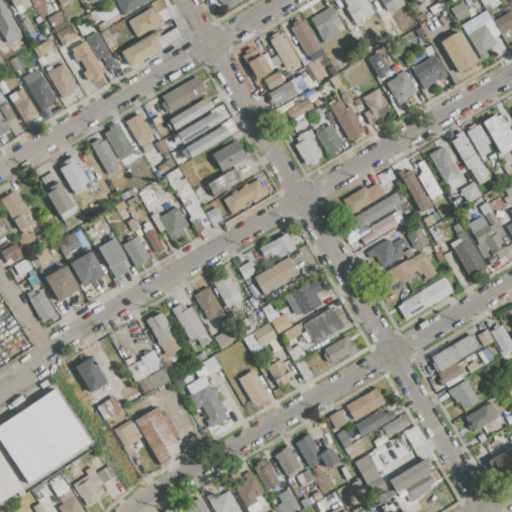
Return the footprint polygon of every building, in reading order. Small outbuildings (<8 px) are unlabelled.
[(0,1),(2,0),(11,14),(9,15),(17,29),(16,30),(20,37),(6,45),(0,34),(0,1)] [(9,0),(26,0),(30,6),(17,13),(9,0)] [(72,0),(71,1),(71,2),(61,8),(56,0),(72,0)] [(114,0),(145,0),(147,2),(123,16),(114,0)] [(217,0),(241,0),(227,9),(225,5),(223,6),(221,2),(219,3),(217,0)] [(342,0),(365,0),(373,13),(369,15),(370,17),(355,26),(344,8),(347,7),(342,0)] [(379,0),(401,0),(404,5),(393,11),(391,8),(386,11),(379,0)] [(493,0),(498,0),(500,4),(486,11),(483,6),(493,0)] [(428,8),(440,2),(444,9),(432,15),(428,8)] [(309,19),(331,7),(338,19),(333,22),(339,34),(323,43),(309,19)] [(127,22),(150,8),(154,13),(156,12),(158,17),(160,15),(164,22),(152,29),(151,28),(135,37),(127,22)] [(46,18),(60,10),(67,23),(53,31),(46,18)] [(463,31),(475,24),(472,19),(485,11),(492,23),(486,27),(495,44),(484,50),(488,57),(481,61),(463,31)] [(493,21),(510,11),(511,14),(511,26),(500,34),(493,21)] [(420,23),(417,18),(422,14),(425,19),(420,23)] [(290,27),(293,26),(292,23),(298,20),(299,22),(303,20),(319,48),(318,48),(321,53),(310,59),(307,55),(306,56),(290,27)] [(97,26),(106,21),(110,27),(101,32),(97,26)] [(56,35),(70,26),(77,38),(63,46),(56,35)] [(118,53),(156,31),(159,37),(176,28),(181,37),(127,69),(118,53)] [(439,41),(459,30),(477,62),(474,64),(475,66),(461,74),(460,72),(458,74),(439,41)] [(85,38),(96,32),(117,66),(109,71),(101,58),(98,60),(85,38)] [(268,40),(271,38),(270,36),(277,32),(278,34),(281,33),(300,67),(293,71),(291,67),(286,70),(281,62),(277,54),(268,40)] [(32,49),(46,40),(52,50),(38,59),(32,49)] [(106,44),(111,40),(115,47),(109,50),(106,44)] [(72,56),(74,55),(71,49),(84,41),(103,73),(98,76),(100,78),(92,83),(90,80),(88,82),(82,72),(85,71),(79,61),(76,63),(72,56)] [(423,50),(429,46),(433,53),(427,57),(423,50)] [(413,65),(408,59),(415,55),(417,58),(423,53),(426,56),(413,65)] [(281,62),(274,66),(269,58),(277,54),(281,62)] [(246,63),(260,55),(270,71),(256,79),(246,63)] [(412,69),(434,56),(446,76),(438,81),(437,79),(433,81),(432,80),(427,83),(430,87),(424,90),(412,69)] [(309,68),(320,62),(323,67),(312,74),(309,68)] [(46,73),(62,64),(76,88),(71,90),(73,93),(62,99),(46,73)] [(323,69),(328,66),(332,73),(327,76),(323,69)] [(21,78),(36,69),(54,100),(50,103),(51,105),(41,111),(21,78)] [(385,83),(396,77),(395,75),(403,70),(415,91),(405,97),(407,102),(399,107),(385,83)] [(277,88),(275,84),(267,89),(262,81),(276,72),(283,84),(277,88)] [(329,79),(336,75),(342,86),(335,90),(329,79)] [(161,97),(196,76),(205,91),(170,112),(168,109),(164,111),(160,104),(164,102),(161,97)] [(267,94),(277,88),(283,84),(293,78),(294,80),(300,76),(307,87),(301,91),(302,92),(276,108),(267,94)] [(12,103),(18,99),(14,93),(22,89),(37,115),(23,123),(12,103)] [(362,98),(377,89),(391,114),(369,126),(362,113),(369,110),(362,98)] [(340,95),(346,92),(352,102),(346,105),(340,95)] [(0,113),(4,122),(12,118),(0,93),(0,113)] [(166,120),(206,97),(212,107),(172,131),(166,120)] [(300,102),(285,111),(283,112),(280,107),(297,97),(300,102)] [(312,102),(321,97),(324,103),(316,108),(312,102)] [(285,111),(300,102),(307,98),(313,108),(291,122),(285,111)] [(353,101),(359,98),(362,103),(356,106),(353,101)] [(327,104),(333,100),(334,102),(340,99),(345,108),(348,107),(363,132),(359,134),(360,137),(354,140),(353,138),(348,141),(327,104)] [(313,113),(319,109),(324,117),(318,120),(313,113)] [(175,134),(214,111),(220,121),(181,145),(180,143),(175,146),(171,140),(176,136),(175,134)] [(0,112),(10,130),(2,135),(1,134),(0,134),(0,112)] [(123,122),(139,113),(151,134),(147,137),(149,140),(147,141),(152,149),(145,154),(140,145),(138,146),(123,122)] [(481,123),(494,115),(495,118),(501,114),(511,133),(511,141),(509,143),(511,148),(500,155),(481,123)] [(151,120),(158,115),(161,120),(154,125),(151,120)] [(290,124),(302,117),(307,125),(295,132),(290,124)] [(103,134),(109,130),(108,128),(116,123),(129,145),(127,146),(131,153),(119,160),(103,134)] [(464,132),(469,130),(468,128),(474,124),(475,126),(477,125),(488,143),(485,145),(489,151),(479,157),(464,132)] [(183,148),(221,125),(228,136),(189,159),(183,148)] [(315,134),(330,125),(341,145),(337,147),(339,149),(332,153),(331,151),(326,153),(315,134)] [(294,146),(298,144),(294,138),(310,129),(314,137),(310,139),(320,157),(316,159),(318,162),(311,166),(309,163),(305,165),(294,146)] [(450,142),(455,139),(453,136),(461,132),(489,178),(478,185),(468,168),(466,169),(450,142)] [(89,144),(98,138),(100,142),(104,139),(119,164),(113,168),(115,171),(108,175),(89,144)] [(155,143),(162,139),(164,144),(162,145),(166,151),(161,154),(155,143)] [(210,155),(235,140),(245,157),(220,172),(210,155)] [(427,155),(441,147),(452,164),(455,163),(464,178),(451,186),(448,182),(444,184),(427,155)] [(58,169),(64,165),(62,162),(72,156),(88,183),(83,186),(85,189),(74,196),(58,169)] [(164,162),(169,159),(173,165),(168,168),(164,162)] [(416,177),(419,175),(419,174),(421,172),(416,164),(423,160),(441,192),(430,199),(416,177)] [(174,192),(177,191),(175,189),(172,191),(167,183),(168,183),(164,176),(177,168),(182,176),(178,178),(179,181),(183,178),(204,213),(210,223),(198,231),(195,226),(193,227),(187,218),(189,217),(174,192)] [(206,184),(233,168),(239,178),(236,180),(238,183),(214,197),(206,184)] [(399,175),(409,169),(431,206),(420,212),(399,175)] [(221,201),(231,195),(230,192),(235,190),(236,192),(243,188),(242,186),(246,183),(247,185),(256,180),(265,195),(251,203),(250,200),(243,204),(244,207),(230,216),(221,201)] [(44,195),(50,191),(48,188),(57,182),(75,211),(61,220),(58,215),(57,216),(44,195)] [(458,190),(473,182),(481,195),(466,204),(458,190)] [(383,194),(352,213),(343,199),(364,186),(366,189),(376,183),(383,194)] [(138,193),(149,187),(156,199),(145,205),(138,193)] [(19,230),(0,201),(0,199),(14,190),(29,214),(24,217),(28,224),(19,230)] [(353,218),(396,193),(402,203),(359,228),(353,218)] [(451,202),(459,197),(464,206),(456,210),(451,202)] [(491,211),(484,215),(479,207),(486,203),(491,211)] [(156,217),(175,206),(187,225),(177,232),(180,237),(171,242),(156,217)] [(210,223),(204,213),(215,207),(223,219),(212,225),(210,223)] [(460,214),(466,210),(470,216),(464,220),(460,214)] [(466,225),(481,216),(487,227),(490,226),(484,215),(491,211),(505,235),(499,238),(508,253),(489,264),(466,225)] [(360,239),(371,232),(368,227),(391,214),(397,226),(364,245),(360,239)] [(422,219),(430,214),(435,223),(427,228),(422,219)] [(125,223),(132,218),(139,229),(132,233),(125,223)] [(144,234),(152,229),(164,248),(155,253),(144,234)] [(35,236),(45,230),(52,242),(42,248),(35,236)] [(18,241),(21,239),(19,235),(25,231),(27,235),(31,233),(34,239),(21,246),(18,241)] [(55,244),(73,233),(80,245),(62,255),(55,244)] [(259,249),(285,233),(295,250),(269,266),(259,249)] [(121,246),(138,236),(150,256),(144,260),(145,262),(134,268),(121,246)] [(96,248),(114,237),(126,257),(122,260),(128,270),(114,278),(96,248)] [(449,244),(459,238),(462,243),(467,240),(484,268),(468,277),(449,244)] [(365,253),(388,240),(392,247),(397,245),(403,255),(381,268),(374,256),(369,259),(365,253)] [(0,252),(13,244),(16,248),(17,248),(23,258),(8,267),(0,252)] [(68,264),(89,251),(103,275),(82,287),(68,264)] [(385,273),(421,251),(435,274),(425,280),(421,274),(419,276),(416,271),(392,285),(385,273)] [(433,254),(438,251),(443,259),(438,262),(433,254)] [(444,257),(450,254),(453,259),(447,262),(444,257)] [(253,277),(288,257),(299,275),(264,295),(253,277)] [(30,270),(25,260),(13,266),(18,276),(30,270)] [(237,268),(248,262),(255,274),(244,281),(237,268)] [(43,277),(64,265),(79,289),(58,302),(43,277)] [(212,282),(226,274),(241,299),(228,307),(212,282)] [(397,307),(401,305),(400,303),(444,278),(452,292),(449,294),(451,297),(436,305),(435,303),(405,320),(397,307)] [(289,294),(315,279),(321,289),(314,293),(321,305),(302,316),(289,294)] [(193,296),(207,287),(223,312),(208,321),(193,296)] [(28,300),(29,299),(26,294),(32,290),(35,295),(41,292),(51,308),(49,309),(53,316),(41,323),(28,300)] [(171,310),(179,305),(180,307),(184,305),(186,309),(191,306),(212,341),(201,348),(195,338),(190,342),(171,310)] [(302,325),(331,307),(343,327),(314,345),(302,325)] [(144,321),(159,312),(181,348),(166,357),(144,321)] [(270,322),(283,314),(291,326),(278,334),(270,322)] [(234,325),(245,318),(246,320),(250,317),(257,328),(241,338),(234,325)] [(242,339),(268,324),(276,337),(250,353),(242,339)] [(489,332),(501,325),(511,344),(511,349),(502,355),(489,332)] [(476,336),(486,330),(493,342),(483,348),(476,336)] [(214,338),(225,332),(231,343),(221,349),(214,338)] [(435,374),(429,365),(433,363),(430,358),(470,335),(478,349),(435,374)] [(322,350),(345,336),(347,339),(349,338),(355,350),(331,364),(329,362),(327,363),(322,355),(324,353),(322,350)] [(287,352),(298,345),(305,356),(294,363),(287,352)] [(477,354),(486,348),(493,359),(483,365),(477,354)] [(127,368),(140,360),(139,358),(152,350),(168,378),(143,394),(127,368)] [(201,363),(213,356),(220,367),(218,368),(224,378),(214,384),(208,374),(207,374),(201,363)] [(74,367),(91,357),(109,387),(92,397),(74,367)] [(294,365),(307,357),(311,363),(305,366),(312,377),(304,381),(294,365)] [(265,367),(279,359),(290,377),(286,379),(287,382),(278,388),(276,384),(274,385),(271,380),(273,379),(265,367)] [(465,366),(475,361),(479,368),(469,373),(465,366)] [(437,374),(454,364),(455,365),(460,363),(465,372),(443,384),(437,374)] [(236,380),(252,370),(269,398),(256,405),(251,404),(236,380)] [(226,419),(210,428),(205,421),(209,419),(201,406),(196,409),(188,396),(190,395),(185,387),(203,376),(208,385),(206,386),(209,390),(211,389),(225,412),(223,414),(226,419)] [(447,390),(465,380),(478,402),(462,411),(457,402),(455,404),(447,390)] [(344,406),(375,389),(384,404),(353,422),(344,406)] [(27,484),(0,442),(0,424),(54,390),(89,443),(27,484)] [(95,407),(114,395),(122,409),(103,420),(95,407)] [(464,417),(490,403),(496,414),(492,417),(494,421),(473,433),(471,429),(469,431),(466,426),(468,424),(464,417)] [(133,421),(156,407),(183,452),(160,466),(133,421)] [(354,425),(381,409),(384,414),(390,410),(394,417),(360,437),(354,425)] [(328,417),(341,410),(348,423),(335,430),(328,417)] [(381,428),(401,416),(403,420),(404,420),(408,426),(387,438),(381,428)] [(113,430),(130,420),(141,437),(131,443),(134,446),(126,451),(113,430)] [(335,435),(344,430),(351,444),(343,449),(335,435)] [(319,458),(315,461),(317,463),(308,468),(294,444),(309,435),(320,453),(330,448),(337,461),(325,468),(319,458)] [(274,455),(279,453),(278,451),(287,446),(292,456),(299,468),(294,471),(295,474),(288,478),(286,476),(285,476),(276,462),(277,461),(274,455)] [(511,447),(486,458),(492,474),(511,465),(511,447)] [(0,503),(0,452),(23,489),(0,503)] [(299,468),(292,456),(297,453),(305,465),(299,468)] [(252,469),(256,466),(255,464),(262,460),(264,462),(268,459),(273,467),(271,468),(279,482),(270,487),(272,490),(267,494),(252,469)] [(388,481),(425,459),(430,467),(427,469),(429,474),(404,488),(402,490),(400,488),(394,491),(388,481)] [(72,485),(87,475),(84,471),(90,467),(106,492),(106,494),(86,507),(72,485)] [(311,470),(317,467),(321,474),(316,477),(311,470)] [(296,477),(308,470),(313,480),(301,487),(296,477)] [(385,488),(362,503),(351,485),(374,470),(385,488)] [(247,511),(233,488),(246,480),(243,475),(249,471),(263,493),(261,494),(267,503),(261,507),(262,509),(256,511),(247,511)] [(404,488),(429,474),(434,483),(428,486),(431,491),(412,502),(404,488)] [(49,485),(57,498),(68,492),(61,479),(49,485)] [(291,511),(298,508),(288,489),(270,499),(277,511),(291,511)] [(381,494),(387,490),(391,496),(385,500),(381,494)] [(214,511),(205,497),(212,492),(215,498),(228,491),(241,511),(214,511)] [(312,495),(319,491),(322,497),(316,501),(312,495)] [(425,511),(419,502),(431,495),(437,506),(427,511),(425,511)] [(60,511),(57,507),(73,497),(82,511),(60,511)] [(299,502),(306,498),(307,500),(311,497),(314,502),(303,508),(299,502)] [(182,511),(181,509),(198,499),(206,511),(182,511)] [(35,511),(32,507),(39,502),(45,511),(35,511)] [(350,511),(365,502),(370,511),(350,511)]
